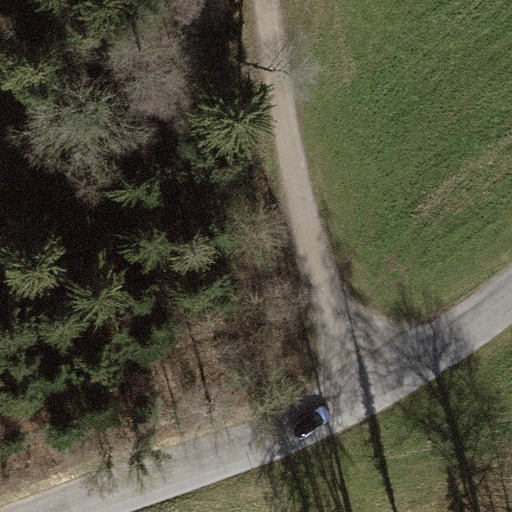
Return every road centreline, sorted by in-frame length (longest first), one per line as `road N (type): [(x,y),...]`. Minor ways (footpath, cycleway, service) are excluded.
road 1 (residential): [(511,287),(359,402),(64,511)]
road 2 (track): [(281,0),(359,402)]
